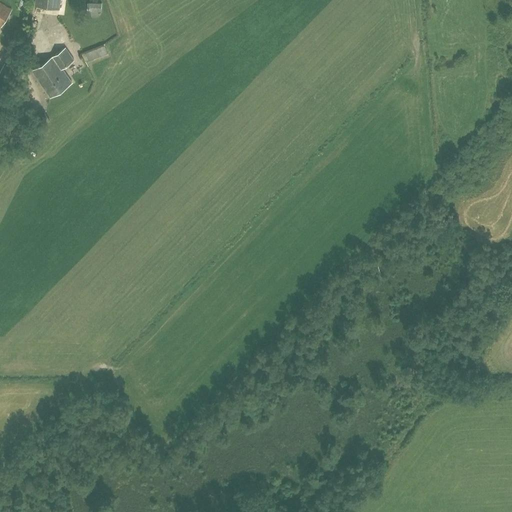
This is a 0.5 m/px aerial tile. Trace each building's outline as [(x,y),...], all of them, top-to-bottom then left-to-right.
[(36,0),(35,5),(60,8),(61,0),(36,0)] [(0,2),(0,26),(1,28),(12,9),(0,2)] [(89,61),(108,54),(104,46),(85,53),(89,61)] [(62,68),(74,60),(65,48),(32,71),(50,98),(72,83),(62,68)] [(19,73),(4,65),(0,71),(0,79),(12,87),(19,73)] [(30,99),(15,91),(5,110),(20,117),(30,99)]
